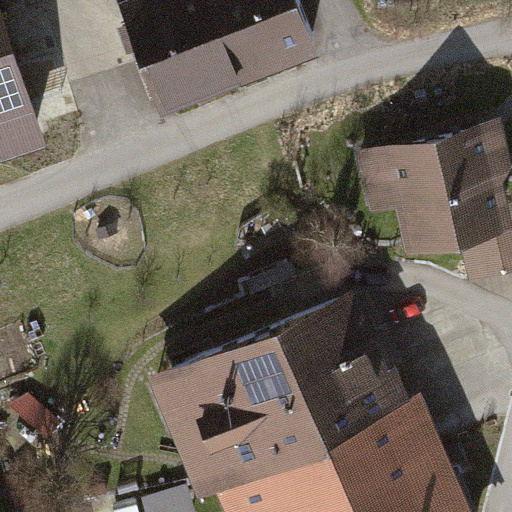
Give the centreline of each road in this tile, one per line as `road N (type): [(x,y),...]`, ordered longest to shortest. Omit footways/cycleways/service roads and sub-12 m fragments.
road 1 (track): [(0,209),(363,74),(511,44)]
road 2 (track): [(64,0),(124,164)]
